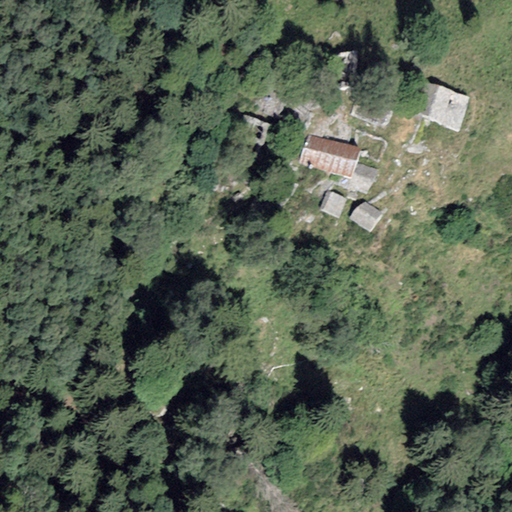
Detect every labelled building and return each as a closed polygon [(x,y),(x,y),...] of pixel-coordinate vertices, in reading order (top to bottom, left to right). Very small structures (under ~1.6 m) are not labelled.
[(357,55),(332,56),(333,90),(358,89),(357,55)] [(469,101),(424,85),(413,116),(458,132),(469,101)] [(290,86),(277,118),(302,128),(315,96),(290,86)] [(361,89),(351,115),(384,127),(393,100),(361,89)] [(267,130),(244,119),(232,144),(255,155),(267,130)] [(359,153),(306,136),(297,164),(350,181),(355,165),(359,153)] [(355,165),(350,181),(347,189),(369,196),(376,172),(355,165)] [(345,200),(324,194),(319,212),(339,218),(345,200)] [(364,203),(349,221),(368,235),(382,217),(364,203)]
